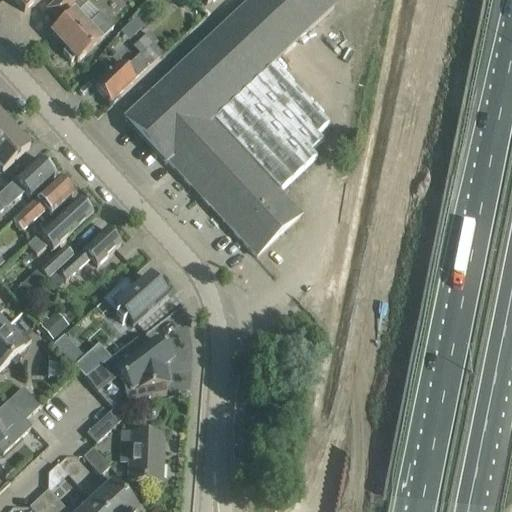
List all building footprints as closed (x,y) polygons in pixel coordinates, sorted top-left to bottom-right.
[(12,0),(24,13),(37,0),(12,0)] [(66,52),(63,55),(71,64),(75,61),(77,63),(113,30),(100,15),(98,16),(87,3),(80,9),(74,1),(72,0),(58,0),(47,11),(61,27),(52,36),(66,52)] [(223,223),(221,224),(232,236),(234,234),(257,258),(301,218),(278,194),(315,159),(310,153),(322,142),(316,137),(328,126),(273,66),(335,9),(326,0),(255,0),(125,121),(126,122),(129,120),(168,161),(165,164),(166,165),(168,163),(223,223)] [(95,89),(110,105),(125,92),(164,56),(155,47),(159,43),(150,34),(134,49),(140,56),(125,69),(121,65),(95,89)] [(0,145),(14,132),(0,116),(0,145)] [(14,132),(0,145),(0,173),(2,175),(30,149),(14,132)] [(40,160),(0,196),(0,213),(24,192),(31,199),(55,176),(40,160)] [(13,223),(23,233),(47,211),(52,216),(73,196),(59,180),(13,223)] [(28,247),(37,257),(48,247),(53,253),(93,217),(78,201),(28,247)] [(64,284),(58,279),(60,277),(67,284),(92,261),(98,268),(121,247),(106,231),(47,285),(54,293),(64,284)] [(65,250),(39,273),(47,282),(73,259),(65,250)] [(127,282),(103,303),(115,319),(120,315),(131,330),(166,304),(147,279),(135,291),(127,282)] [(21,287),(11,297),(21,307),(31,298),(21,287)] [(6,330),(0,335),(0,372),(31,343),(24,335),(17,341),(6,330)] [(65,337),(55,346),(64,356),(74,347),(65,337)] [(111,361),(86,380),(98,395),(120,378),(126,386),(124,387),(127,402),(167,394),(165,386),(170,385),(166,367),(172,362),(168,356),(171,354),(164,344),(161,347),(157,341),(144,351),(137,341),(111,361)] [(99,347),(75,368),(78,371),(84,377),(86,380),(111,361),(99,347)] [(24,390),(8,404),(26,423),(41,409),(24,390)] [(0,453),(3,457),(12,448),(32,430),(26,423),(8,404),(0,412),(0,453)] [(87,436),(97,446),(123,422),(114,412),(87,436)] [(144,483),(144,488),(157,488),(157,483),(162,483),(162,462),(160,462),(160,454),(163,454),(164,437),(131,436),(129,482),(144,483)] [(83,459),(101,478),(110,470),(92,451),(83,459)] [(49,476),(48,492),(51,495),(68,479),(58,467),(49,476)] [(103,494),(92,504),(99,511),(136,511),(106,479),(96,487),(103,494)] [(48,492),(39,501),(48,511),(99,511),(92,504),(83,511),(80,511),(75,507),(70,511),(66,511),(51,495),(48,492)] [(48,511),(39,501),(30,510),(31,511),(48,511)]
